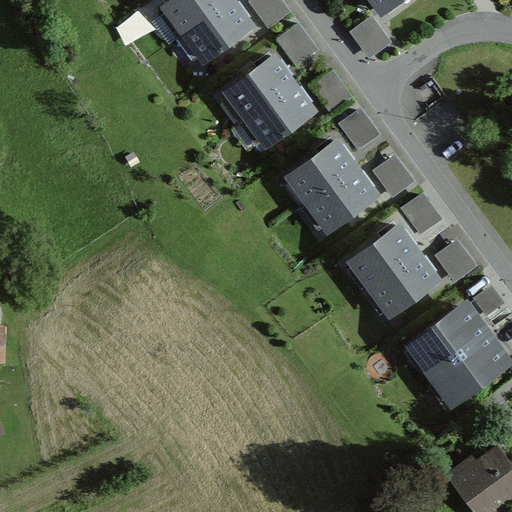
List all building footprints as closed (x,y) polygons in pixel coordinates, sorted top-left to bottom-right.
[(168,0),(159,7),(163,12),(159,15),(177,40),(231,0),(168,0)] [(236,0),(231,0),(177,40),(195,64),(199,61),(203,66),(257,27),(236,0)] [(248,0),(248,1),(267,27),(290,11),(282,0),(248,0)] [(405,0),(361,0),(371,13),(376,9),(382,17),(405,0)] [(372,14),(349,32),(368,58),(392,41),(372,14)] [(276,39),(295,65),(318,49),(299,22),(276,39)] [(221,91),(225,97),(221,100),(239,124),(297,82),(275,52),(221,91)] [(310,86),(329,112),(352,95),(333,69),(310,86)] [(297,82),(239,124),(256,148),(260,145),(265,151),(319,111),(297,82)] [(337,124),(357,150),(380,133),(361,107),(337,124)] [(283,176),(287,182),(283,184),(301,209),(359,167),(337,137),(283,176)] [(372,170),(391,197),(414,180),(395,153),(372,170)] [(359,167),(301,209),(319,233),(323,230),(327,236),(381,196),(359,167)] [(400,209),(419,235),(442,218),(423,192),(400,209)] [(345,261),(349,267),(346,269),(364,294),(421,252),(399,222),(345,261)] [(434,255),(453,282),(476,265),(457,238),(434,255)] [(421,252),(364,294),(381,318),(385,315),(388,320),(442,281),(421,252)] [(486,316),(504,303),(491,284),(472,298),(486,316)] [(427,378),(491,331),(467,298),(403,345),(427,378)] [(451,410),(511,365),(511,358),(491,331),(427,378),(451,410)] [(497,511),(511,501),(511,463),(497,444),(476,461),(471,454),(445,474),(474,511),(497,511)]
